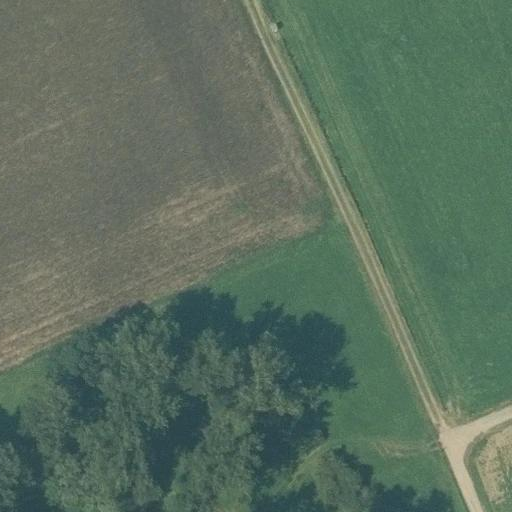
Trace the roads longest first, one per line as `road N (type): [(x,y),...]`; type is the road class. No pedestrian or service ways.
road 1 (track): [(253,0),(448,440)]
road 2 (track): [(511,412),(448,440),(476,511)]
